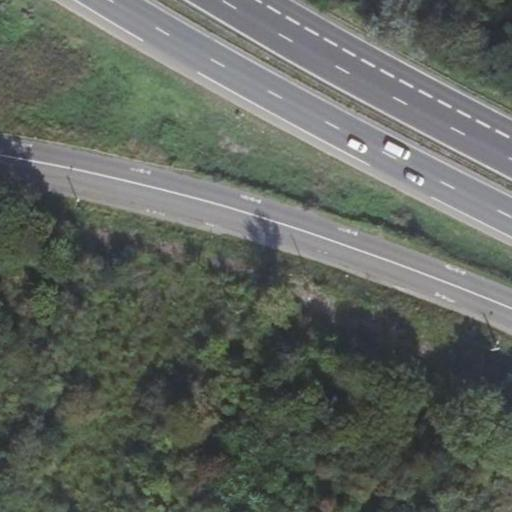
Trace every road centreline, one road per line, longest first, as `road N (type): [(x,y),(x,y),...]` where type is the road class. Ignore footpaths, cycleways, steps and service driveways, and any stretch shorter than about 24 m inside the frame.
road 1 (trunk): [(113,0),(258,87),(511,218)]
road 2 (trunk): [(511,148),(238,0)]
